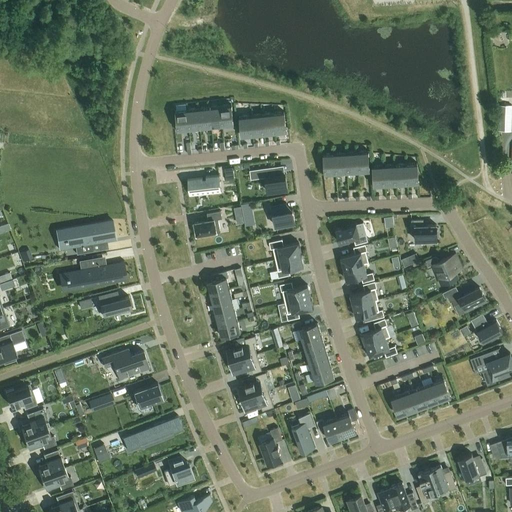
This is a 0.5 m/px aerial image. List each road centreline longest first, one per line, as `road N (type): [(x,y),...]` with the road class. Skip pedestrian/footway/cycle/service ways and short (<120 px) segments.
road 1 (residential): [(135,167),(164,318),(203,416),(248,495),(379,449)]
road 2 (residential): [(511,313),(443,203),(307,208)]
road 3 (residential): [(379,449),(331,319),(307,208)]
road 4 (residential): [(307,208),(297,147),(135,167)]
road 5 (track): [(486,190),(464,0)]
road 6 (residential): [(159,22),(141,88),(135,167)]
road 7 (residential): [(379,449),(511,400)]
